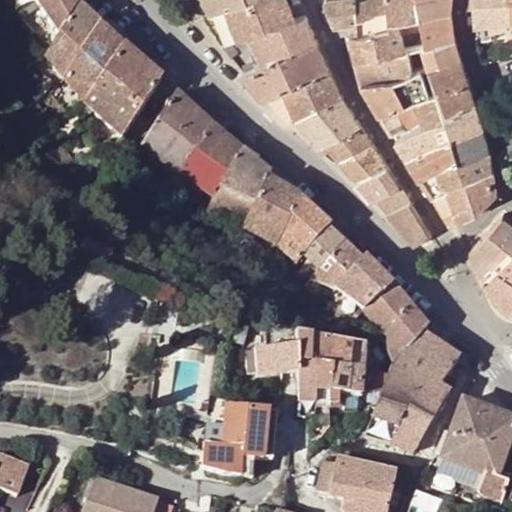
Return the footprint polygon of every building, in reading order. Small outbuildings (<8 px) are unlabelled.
[(78,6),(82,0),(38,0),(34,2),(59,35),(78,6)] [(100,27),(89,17),(101,0),(82,0),(78,6),(59,35),(50,49),(43,59),(51,68),(63,80),(72,67),(100,27)] [(205,0),(197,0),(206,13),(213,11),(205,0)] [(206,13),(202,14),(222,45),(231,42),(251,35),(295,19),(287,0),(248,0),(213,11),(206,13)] [(205,0),(213,11),(248,0),(205,0)] [(351,32),(359,32),(357,0),(326,0),(327,1),(327,2),(341,36),(351,33),(351,32)] [(390,26),(390,20),(387,0),(357,0),(359,32),(390,26)] [(418,0),(387,0),(390,20),(399,18),(421,15),(418,0)] [(430,66),(461,59),(454,37),(450,9),(451,0),(418,0),(421,15),(423,28),(425,44),(422,45),(429,65),(429,66),(430,66)] [(506,2),(474,4),(477,34),(507,32),(506,2)] [(357,58),(406,49),(402,33),(423,28),(421,15),(399,18),(390,20),(390,26),(359,32),(351,32),(351,33),(357,58)] [(295,19),(251,35),(263,64),(318,42),(306,16),(295,19)] [(112,27),(105,22),(101,28),(123,49),(127,43),(121,34),(112,27)] [(101,28),(100,27),(72,67),(63,80),(65,83),(83,105),(100,80),(123,49),(101,28)] [(231,58),(238,52),(231,42),(222,45),(231,58)] [(318,42),(263,64),(243,73),(265,100),(287,89),(287,87),(328,66),(318,42)] [(364,81),(398,75),(413,70),(409,47),(406,49),(357,58),(363,82),(364,81)] [(143,68),(136,61),(123,49),(100,80),(139,114),(160,83),(158,81),(143,68)] [(447,116),(445,112),(476,103),(461,59),(430,66),(438,89),(432,91),(415,98),(422,116),(392,131),(396,137),(427,122),(447,116)] [(328,66),(287,87),(287,89),(299,118),(341,95),(328,66)] [(364,81),(382,111),(415,98),(432,91),(423,67),(413,70),(398,75),(364,81)] [(63,80),(51,68),(43,75),(54,87),(63,80)] [(54,87),(54,88),(57,91),(65,83),(63,80),(54,87)] [(100,80),(83,105),(121,140),(139,114),(100,80)] [(140,148),(178,174),(211,128),(174,95),(140,148)] [(359,122),(341,95),(299,118),(319,140),(323,144),(359,122)] [(392,131),(422,116),(415,98),(382,111),(385,118),(392,131)] [(430,145),(454,136),(484,126),(485,126),(477,103),(476,103),(445,112),(447,116),(427,122),(396,137),(409,156),(430,145)] [(323,144),(319,146),(325,152),(330,148),(339,159),(372,142),(359,122),(323,144)] [(511,122),(499,124),(504,160),(511,158),(511,122)] [(421,175),(444,161),(460,158),(460,160),(489,150),(490,149),(488,136),(484,126),(454,136),(430,145),(409,156),(421,175)] [(240,153),(211,128),(178,174),(213,198),(240,153)] [(339,159),(346,166),(376,150),(372,142),(339,159)] [(330,148),(325,152),(334,162),(339,159),(330,148)] [(387,166),(376,150),(346,166),(359,181),(387,166)] [(489,150),(460,160),(460,158),(444,161),(421,175),(435,195),(450,186),(449,184),(493,171),(492,162),(490,154),(489,150)] [(204,216),(203,217),(241,231),(264,184),(266,181),(269,176),(255,165),(256,162),(240,153),(213,198),(208,208),(205,213),(204,216)] [(359,181),(360,182),(370,193),(374,199),(399,185),(387,166),(359,181)] [(495,194),(493,171),(449,184),(450,186),(435,195),(453,226),(477,213),(495,194)] [(266,181),(264,184),(241,231),(275,248),(297,201),(266,181)] [(365,197),(370,193),(360,182),(357,186),(365,197)] [(374,199),(387,213),(410,202),(399,185),(374,199)] [(329,228),(297,201),(275,248),(295,265),(301,258),(308,250),(315,242),(322,235),(326,231),(329,228)] [(432,236),(410,202),(387,213),(415,246),(432,236)] [(511,222),(502,215),(470,251),(485,281),(511,253),(511,222)] [(308,250),(301,258),(317,272),(343,246),(326,231),(322,235),(315,242),(308,250)] [(310,280),(333,291),(360,263),(343,246),(317,272),(310,280)] [(511,263),(511,253),(485,281),(489,286),(511,263)] [(363,261),(360,263),(333,291),(361,313),(390,288),(386,283),(363,261)] [(511,263),(489,286),(499,299),(511,284),(511,263)] [(511,284),(499,299),(502,304),(510,309),(511,310),(511,309),(511,284)] [(388,355),(392,365),(393,365),(419,337),(422,336),(427,329),(417,317),(403,302),(390,288),(361,313),(380,336),(388,355)] [(236,345),(238,329),(232,328),(228,343),(236,345)] [(236,345),(242,347),(246,332),(238,329),(236,345)] [(298,363),(310,364),(312,338),(296,335),(295,335),(295,348),(297,349),(298,363)] [(419,337),(393,365),(392,365),(375,410),(364,438),(411,453),(412,453),(414,453),(415,452),(450,394),(448,393),(441,388),(445,381),(458,361),(440,348),(422,336),(419,337)] [(337,342),(312,338),(310,364),(317,365),(315,374),(315,392),(329,393),(331,376),(332,368),(337,342)] [(331,376),(329,393),(339,394),(346,395),(347,396),(361,398),(365,347),(337,342),(332,368),(331,376)] [(295,348),(254,353),(255,357),(256,379),(282,376),(297,375),(298,375),(298,363),(297,349),(295,348)] [(388,367),(392,365),(388,355),(383,357),(388,367)] [(298,403),(314,405),(315,392),(315,374),(317,365),(310,364),(298,363),(298,375),(297,375),(298,403)] [(445,381),(441,388),(448,393),(453,385),(445,381)] [(314,405),(314,408),(329,408),(329,407),(329,393),(315,392),(314,405)] [(329,407),(339,407),(339,394),(329,393),(329,407)] [(347,396),(346,395),(344,413),(359,414),(361,398),(347,396)] [(511,422),(461,403),(440,460),(449,464),(478,475),(470,500),(469,501),(497,511),(498,511),(500,504),(507,483),(497,480),(498,477),(499,472),(511,434),(511,422)] [(263,459),(267,413),(226,408),(221,446),(202,445),(201,469),(220,474),(251,478),(252,478),(254,458),(263,459)] [(274,442),(276,413),(267,413),(263,459),(272,460),(274,442)] [(314,438),(323,437),(329,428),(314,428),(314,438)] [(375,460),(348,454),(346,464),(336,461),(335,466),(322,463),(316,491),(329,495),(328,499),(342,502),(341,510),(342,511),(387,511),(394,480),(397,480),(405,482),(410,469),(375,460)] [(0,491),(17,498),(28,467),(0,456),(0,491)] [(478,475),(449,464),(444,488),(448,490),(447,492),(470,500),(478,475)]
